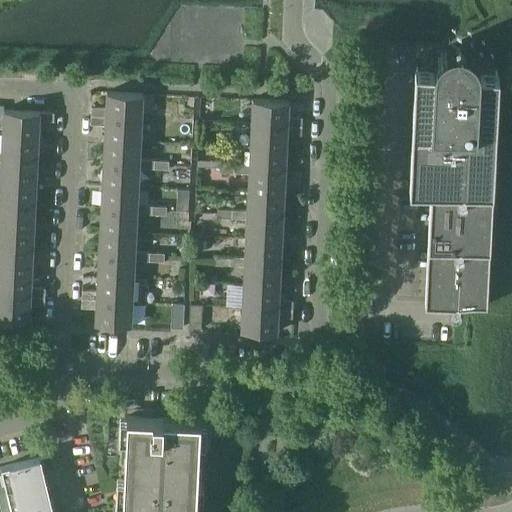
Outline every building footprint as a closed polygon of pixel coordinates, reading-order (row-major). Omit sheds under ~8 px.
[(442,303),(487,305),(499,70),(480,69),(480,66),(479,63),(477,57),(474,53),(469,49),(466,47),(463,46),(458,45),(453,45),(448,47),(444,49),(441,51),(438,55),(436,59),(434,63),(434,67),(415,66),(410,170),(409,186),(430,187),(425,302),(442,303)] [(142,117),(143,94),(107,92),(106,107),(92,107),(91,115),(142,117)] [(253,100),(252,123),(302,125),(303,117),(288,117),(289,101),(253,100)] [(4,110),(3,133),(39,135),(39,120),(54,121),(54,113),(4,110)] [(141,140),(142,117),(91,115),(91,124),(105,125),(105,138),(141,140)] [(302,135),(302,125),(252,123),(250,146),(286,147),(287,134),(302,135)] [(37,158),(39,135),(3,133),(2,152),(0,152),(0,160),(1,160),(1,156),(37,158)] [(139,163),(140,159),(141,140),(105,138),(103,161),(139,163)] [(285,170),(286,147),(250,146),(249,165),(235,164),(234,172),(249,173),(249,168),(285,170)] [(1,160),(0,179),(36,181),(37,158),(1,156),(1,160)] [(139,163),(103,161),(102,184),(138,186),(139,167),(154,168),(154,160),(140,159),(139,163)] [(169,161),(154,160),(154,168),(169,169),(169,161)] [(220,171),(234,172),(235,164),(220,163),(220,171)] [(249,168),(249,173),(248,191),(284,193),(285,170),(249,168)] [(0,201),(35,203),(36,181),(0,179),(0,186),(0,201)] [(101,207),(137,208),(137,205),(138,186),(102,184),(101,207)] [(283,216),(284,193),(248,191),(247,210),(232,210),(232,218),(247,218),(247,214),(283,216)] [(0,201),(0,224),(34,227),(35,203),(0,201)] [(137,208),(101,207),(100,229),(136,231),(137,213),(152,214),(152,206),(137,205),(137,208)] [(167,206),(152,206),(152,214),(166,215),(167,206)] [(217,217),(232,218),(232,210),(218,209),(217,217)] [(247,214),(247,218),(246,237),(282,238),(283,216),(247,214)] [(0,248),(33,250),(34,227),(0,224),(0,248)] [(135,255),(135,252),(136,231),(100,229),(99,253),(135,255)] [(281,262),(282,238),(246,237),(245,257),(230,256),(230,264),(244,265),(245,260),(281,262)] [(0,248),(0,271),(32,273),(33,250),(0,248)] [(135,255),(99,253),(98,276),(133,278),(134,260),(149,260),(150,252),(135,252),(135,255)] [(164,253),(150,252),(149,260),(164,261),(164,253)] [(215,264),(230,264),(230,256),(215,256),(215,264)] [(244,265),(243,283),(280,285),(281,262),(245,260),(244,265)] [(0,271),(0,293),(45,296),(46,288),(31,288),(32,273),(0,271)] [(133,278),(98,276),(97,291),(82,290),(82,298),(132,301),(133,278)] [(243,283),(242,306),(293,309),(293,301),(279,300),(280,285),(243,283)] [(45,305),(45,296),(0,293),(0,318),(29,320),(30,305),(45,305)] [(131,325),(132,301),(82,298),(82,307),(96,308),(96,323),(131,325)] [(172,327),(183,328),(184,304),(173,303),(172,327)] [(202,305),(191,304),(190,328),(201,328),(202,305)] [(292,318),(293,309),(242,306),(241,330),(277,332),(278,317),(292,318)] [(195,511),(200,419),(127,416),(121,511),(195,511)] [(2,467),(7,491),(45,481),(40,458),(2,467)] [(0,503),(2,511),(15,511),(51,503),(45,481),(7,491),(0,492),(0,503)] [(52,511),(51,503),(15,511),(52,511)]
